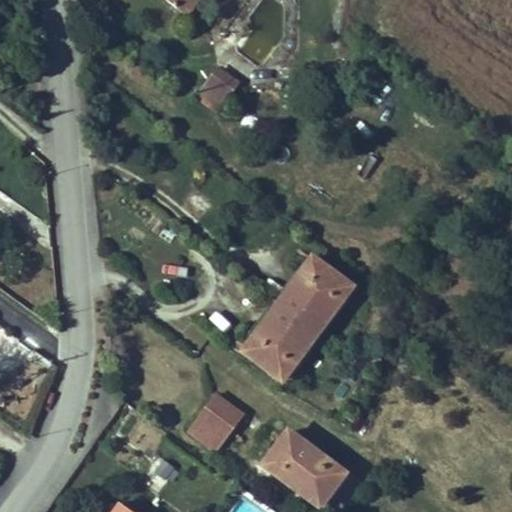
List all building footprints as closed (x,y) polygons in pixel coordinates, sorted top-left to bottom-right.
[(179,0),(174,7),(187,17),(199,0),(179,0)] [(239,88),(219,74),(199,101),(219,115),(239,88)] [(282,381),(317,335),(351,289),(312,260),(300,276),(303,279),(281,308),(259,338),(257,336),(244,353),(282,381)] [(212,396),(187,431),(215,451),(240,416),(212,396)] [(288,433),(264,466),(321,506),(345,474),(288,433)]
